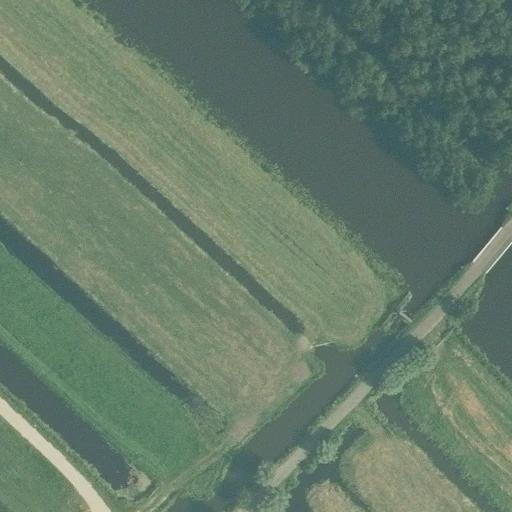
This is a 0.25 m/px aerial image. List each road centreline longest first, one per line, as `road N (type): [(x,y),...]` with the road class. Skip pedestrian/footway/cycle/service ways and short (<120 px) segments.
road 1 (unclassified): [(249,511),(511,228)]
road 2 (track): [(0,404),(106,511)]
